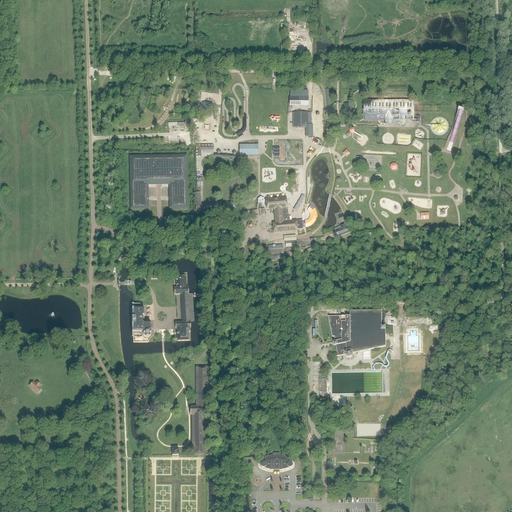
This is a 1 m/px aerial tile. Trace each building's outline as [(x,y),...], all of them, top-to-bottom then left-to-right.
[(248,90),(248,125),(274,125),(274,113),(284,113),(284,90),(248,90)] [(308,97),(290,98),(290,107),(308,107),(308,97)] [(366,97),(366,120),(388,120),(387,123),(395,124),(395,120),(417,120),(418,102),(414,102),(414,100),(370,99),(370,97),(366,97)] [(205,117),(210,118),(212,104),(202,102),(200,116),(205,117)] [(293,128),(305,128),(311,128),(311,124),(311,113),(293,113),(293,121),(293,128)] [(243,115),(243,118),(243,127),(242,129),(241,131),(236,134),(238,138),(243,135),(242,134),(243,133),(245,131),(245,129),(246,127),(246,115),(243,115)] [(213,145),(195,145),(196,157),(204,157),(204,153),(213,153),(213,145)] [(258,151),(258,145),(239,145),(239,153),(239,156),(258,156),(258,153),(258,151)] [(188,209),(187,155),(129,156),(130,210),(149,210),(148,185),(169,185),(169,209),(188,209)] [(196,193),(195,193),(196,211),(230,210),(230,202),(201,203),(200,198),(200,192),(196,193)] [(284,232),(292,231),(297,230),(302,229),(302,220),(299,221),(296,221),(296,220),(289,221),(289,216),(288,216),(288,214),(288,208),(286,208),(285,197),(265,199),(265,200),(263,200),(263,199),(260,197),(257,199),(257,203),(261,203),(262,208),(259,209),(260,216),(265,216),(264,210),(275,209),(276,216),(276,222),(272,223),(273,233),(284,232)] [(305,221),(304,221),(305,227),(306,227),(308,227),(310,226),(312,225),(313,224),(315,222),(315,220),(316,218),(316,216),(317,214),(316,212),(316,210),(315,209),(313,207),(312,206),(311,205),(307,210),(308,211),(308,212),(309,212),(309,213),(310,214),(310,215),(310,216),(310,217),(309,217),(309,218),(308,219),(308,220),(307,220),(306,220),(305,221)] [(335,237),(335,238),(350,232),(349,230),(348,230),(347,227),(346,227),(345,224),(340,226),(341,228),(335,230),(336,233),(336,234),(337,235),(335,236),(335,237)] [(284,242),(285,241),(286,247),(298,246),(298,243),(298,240),(296,240),(296,235),(283,236),(284,242)] [(282,247),(282,245),(268,246),(268,254),(267,254),(267,262),(276,261),(276,260),(277,260),(277,259),(282,259),(282,256),(282,255),(282,254),(283,254),(283,252),(283,251),(283,249),(282,247)] [(175,295),(181,294),(188,294),(187,287),(186,287),(186,276),(184,276),(179,276),(176,276),(176,282),(176,288),(174,288),(175,295)] [(188,295),(188,294),(181,294),(181,295),(182,322),(175,323),(176,329),(177,329),(177,335),(177,341),(188,340),(188,332),(190,332),(188,297),(188,295)] [(135,305),(134,305),(134,308),(133,308),(133,332),(143,332),(143,335),(145,338),(148,338),(150,336),(150,323),(144,323),(142,323),(142,316),(144,316),(144,308),(139,308),(139,305),(135,305)] [(382,326),(381,311),(350,311),(350,316),(328,317),(332,337),(334,337),(335,342),(333,342),(333,344),(334,346),(336,346),(338,356),(346,355),(346,357),(348,358),(352,357),(353,355),(353,353),(358,352),(371,350),(385,347),(385,340),(385,326),(384,326),(383,326),(382,326)] [(192,455),(201,455),(205,455),(204,416),(209,416),(208,367),(195,367),(196,407),(190,407),(190,416),(192,416),(192,455)] [(29,386),(37,393),(41,389),(40,387),(41,386),(37,381),(35,383),(33,381),(29,386)] [(279,470),(281,470),(285,469),(288,468),(291,467),(292,466),(292,465),(292,464),(292,463),(291,463),(291,462),(290,462),(289,462),(288,461),(289,457),(287,456),(284,456),(282,455),(280,455),(280,454),(278,454),(276,454),(274,454),(272,454),(273,455),(270,455),(268,456),(266,456),(263,457),(265,461),(263,462),(262,462),(261,463),(260,464),(260,465),(260,466),(261,467),(262,467),(263,468),(267,469),(271,470),(273,470),(279,470)]
